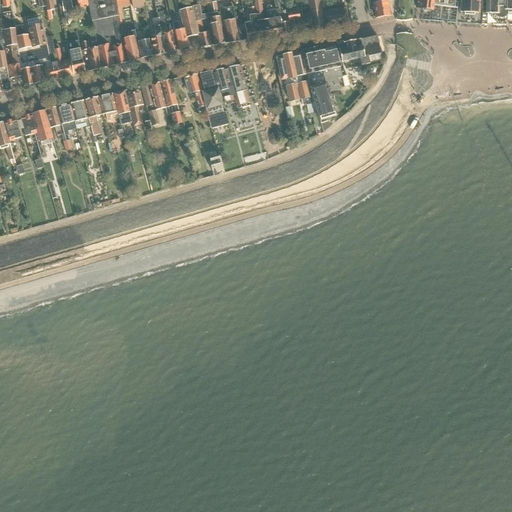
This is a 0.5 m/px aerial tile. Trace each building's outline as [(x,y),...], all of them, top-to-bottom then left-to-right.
[(46,11),(53,11),(51,0),(44,0),(45,6),(46,11)] [(60,0),(62,12),(72,10),(69,0),(60,0)] [(75,0),(78,8),(88,6),(86,0),(75,0)] [(121,38),(115,0),(86,0),(96,47),(101,68),(125,62),(120,44),(123,43),(121,38)] [(129,9),(127,0),(115,0),(118,11),(129,9)] [(229,0),(226,0),(222,1),(223,9),(224,9),(231,8),(229,0)] [(252,0),(253,7),(254,15),(255,15),(262,14),(259,0),(252,0)] [(274,10),(265,11),(267,20),(270,36),(281,35),(279,23),(286,22),(287,22),(286,15),(286,13),(283,0),(272,0),(273,1),(274,10)] [(299,0),(300,5),(308,4),(309,13),(311,30),(323,28),(318,0),(299,0)] [(372,0),(373,3),(373,4),(372,4),(373,9),(374,9),(375,18),(381,17),(383,18),(386,17),(388,16),(389,16),(387,1),(385,1),(385,0),(372,0)] [(416,0),(415,7),(422,8),(422,10),(430,11),(431,9),(432,9),(433,2),(453,5),(453,0),(416,0)] [(459,0),(459,12),(463,12),(463,14),(473,15),(473,13),(477,13),(478,0),(459,0)] [(511,0),(485,0),(485,13),(495,14),(496,16),(498,17),(500,18),(501,18),(503,17),(505,16),(506,15),(506,10),(511,10),(511,0)] [(190,7),(193,21),(200,20),(201,20),(210,18),(210,17),(217,16),(217,12),(216,12),(213,2),(205,4),(207,14),(199,16),(197,5),(190,7)] [(324,28),(336,26),(348,24),(344,7),(325,10),(321,11),(324,28)] [(190,8),(178,10),(182,29),(185,38),(186,37),(189,37),(193,36),(196,35),(193,22),(190,8)] [(221,22),(226,43),(239,41),(231,8),(224,9),(227,20),(221,22)] [(298,10),(286,12),(290,33),(301,32),(311,30),(309,13),(301,15),(301,14),(298,14),(298,10)] [(161,12),(155,13),(159,32),(164,53),(167,53),(175,51),(171,30),(165,31),(161,12)] [(257,21),(256,21),(255,15),(254,15),(248,16),(249,22),(244,23),(244,24),(245,31),(246,40),(258,38),(256,27),(258,27),(257,21)] [(212,23),(208,24),(213,45),(225,43),(224,43),(217,16),(210,17),(210,18),(212,23)] [(21,28),(14,29),(16,44),(17,51),(22,76),(24,86),(33,84),(46,81),(42,70),(52,69),(51,63),(49,63),(44,38),(42,24),(39,25),(38,18),(26,20),(27,27),(28,35),(22,36),(21,28)] [(194,22),(193,22),(196,35),(199,48),(207,46),(211,46),(211,45),(207,32),(202,33),(201,28),(199,20),(194,22)] [(258,27),(256,27),(258,38),(270,36),(267,20),(257,21),(258,27)] [(176,22),(171,23),(177,50),(180,49),(181,49),(182,50),(186,49),(187,48),(188,47),(186,37),(185,38),(182,29),(178,30),(176,22)] [(286,22),(279,23),(281,35),(288,34),(286,22)] [(5,46),(9,45),(16,44),(14,29),(13,28),(4,30),(5,46)] [(128,38),(122,40),(128,62),(135,60),(137,60),(139,59),(138,59),(136,52),(134,43),(133,37),(136,37),(134,30),(127,31),(128,38)] [(159,32),(149,35),(154,56),(162,54),(164,53),(159,32)] [(140,58),(153,56),(148,35),(144,36),(145,40),(136,42),(140,58)] [(52,69),(42,70),(46,81),(59,78),(54,50),(51,36),(44,38),(49,63),(51,63),(52,69)] [(337,45),(334,46),(338,63),(359,58),(360,65),(369,63),(367,56),(380,53),(378,47),(376,36),(359,40),(354,41),(343,43),(337,45)] [(1,41),(0,40),(0,86),(1,91),(10,90),(8,78),(5,64),(3,52),(1,41)] [(73,75),(84,72),(81,57),(80,51),(78,41),(73,42),(75,50),(68,51),(69,59),(73,75)] [(81,57),(84,72),(100,69),(96,47),(88,49),(87,41),(81,43),(82,51),(80,51),(81,57)] [(9,79),(22,76),(17,51),(16,44),(9,45),(13,65),(6,66),(7,69),(9,79)] [(338,63),(334,46),(325,48),(325,47),(316,49),(316,48),(310,50),(301,52),(306,75),(309,87),(319,121),(336,116),(328,92),(339,90),(337,79),(341,78),(340,71),(338,65),(338,63)] [(61,61),(58,49),(54,50),(59,78),(70,75),(71,76),(73,75),(69,59),(61,61)] [(282,56),(276,58),(280,77),(280,80),(287,79),(288,85),(285,86),(289,102),(308,97),(305,82),(301,83),(300,77),(306,75),(301,52),(299,53),(290,54),(282,56)] [(211,71),(198,74),(202,88),(200,89),(205,107),(205,109),(210,128),(228,124),(225,112),(223,113),(221,106),(220,104),(234,100),(235,103),(236,109),(249,106),(247,97),(249,96),(240,66),(238,67),(238,65),(216,70),(211,71)] [(170,80),(171,86),(185,82),(187,93),(194,92),(198,108),(205,107),(200,89),(196,74),(183,77),(170,80)] [(170,80),(159,82),(165,108),(167,115),(170,114),(177,112),(175,105),(176,105),(171,86),(170,80)] [(148,85),(155,110),(164,108),(158,83),(148,85)] [(150,126),(158,124),(154,111),(155,110),(148,85),(140,87),(150,126)] [(133,126),(142,124),(137,106),(142,105),(138,88),(125,91),(133,126)] [(113,94),(120,125),(131,122),(128,112),(123,91),(115,93),(113,94)] [(101,96),(96,97),(101,114),(105,114),(107,121),(110,120),(110,117),(109,115),(117,114),(112,94),(103,96),(101,96)] [(101,115),(96,97),(84,100),(88,115),(85,115),(86,118),(87,118),(92,134),(93,136),(99,134),(95,117),(101,115)] [(79,101),(70,103),(74,121),(76,129),(85,127),(86,128),(84,128),(87,135),(92,134),(87,118),(86,118),(85,115),(82,101),(81,101),(79,101)] [(60,106),(55,107),(63,132),(63,133),(63,134),(64,136),(67,135),(67,132),(76,129),(74,121),(70,103),(62,105),(60,106)] [(55,107),(44,110),(49,128),(54,127),(56,133),(56,136),(61,134),(63,134),(63,133),(63,132),(55,107)] [(46,157),(42,142),(52,139),(44,110),(30,114),(36,134),(34,134),(40,158),(46,157)] [(177,112),(170,114),(173,124),(181,122),(178,112),(177,112)] [(30,114),(19,117),(24,136),(36,133),(30,114)] [(3,122),(8,141),(20,138),(15,119),(3,122)] [(322,132),(331,125),(329,120),(320,123),(322,132)] [(8,141),(3,122),(0,122),(0,145),(5,145),(9,160),(10,160),(13,159),(10,148),(8,141)] [(64,151),(71,149),(69,140),(62,142),(64,151)] [(213,159),(213,156),(209,157),(212,167),(211,167),(214,175),(222,173),(220,165),(221,165),(219,157),(213,159)]
